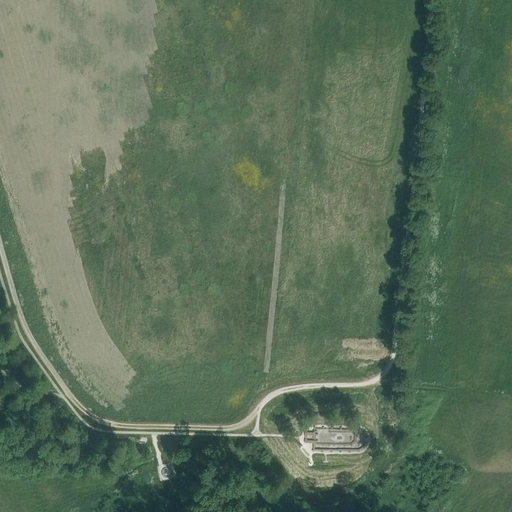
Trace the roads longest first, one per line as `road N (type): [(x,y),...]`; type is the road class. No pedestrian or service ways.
road 1 (track): [(377,382),(283,387),(229,428),(117,425),(73,400)]
road 2 (track): [(1,251),(29,337),(73,400)]
